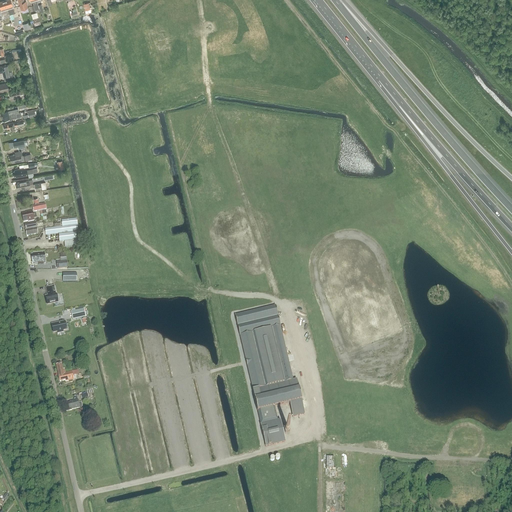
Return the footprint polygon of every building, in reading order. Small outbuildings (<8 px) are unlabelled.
[(10,0),(7,0),(4,1),(7,10),(11,9),(13,8),(13,6),(12,4),(10,0)] [(23,0),(17,0),(19,4),(20,8),(21,10),(28,8),(27,6),(26,1),(24,2),(23,0)] [(36,0),(29,0),(30,3),(32,2),(35,11),(39,10),(37,3),(36,0)] [(21,50),(12,52),(13,59),(22,58),(21,50)] [(13,75),(10,65),(0,66),(0,73),(2,73),(3,77),(13,75)] [(7,83),(0,84),(0,92),(9,91),(7,83)] [(9,92),(10,98),(25,95),(24,90),(19,91),(19,90),(9,92)] [(17,126),(24,125),(23,120),(16,121),(16,122),(14,123),(3,125),(4,129),(10,128),(11,131),(15,130),(14,127),(17,126)] [(13,163),(28,160),(27,155),(22,156),(22,155),(21,155),(20,152),(15,153),(15,155),(11,156),(12,157),(10,158),(11,162),(13,162),(13,163)] [(16,178),(28,176),(27,174),(33,173),(32,169),(27,170),(26,168),(14,170),(15,172),(13,172),(14,177),(16,176),(16,178)] [(17,190),(30,188),(34,187),(32,180),(29,180),(17,183),(17,184),(16,184),(17,190)] [(45,183),(34,185),(35,191),(46,189),(45,183)] [(45,204),(32,207),(33,212),(46,209),(45,204)] [(26,213),(22,214),(23,222),(28,221),(28,222),(34,221),(34,218),(37,218),(36,213),(33,214),(32,211),(26,212),(26,213)] [(62,227),(45,229),(45,236),(58,234),(59,242),(78,240),(77,232),(78,232),(76,219),(61,220),(62,227)] [(34,264),(45,263),(44,252),(33,253),(33,254),(31,255),(32,263),(34,263),(34,264)] [(61,270),(61,279),(75,278),(75,270),(61,270)] [(48,296),(45,297),(47,304),(58,302),(56,294),(55,294),(54,286),(46,288),(48,296)] [(293,380),(279,323),(275,306),(235,315),(239,336),(240,336),(253,390),(252,390),(254,399),(257,411),(261,425),(260,425),(265,447),(285,442),(281,423),(280,420),(277,420),(274,407),(289,403),(293,417),(305,415),(301,401),(296,379),(293,380)] [(85,317),(84,309),(70,312),(72,319),(85,317)] [(67,330),(65,321),(51,324),(53,333),(57,332),(58,334),(63,332),(63,331),(67,330)] [(76,375),(78,374),(77,370),(65,373),(64,369),(63,369),(61,363),(56,365),(60,382),(65,380),(65,382),(74,380),(74,379),(76,379),(76,375)] [(81,402),(79,403),(78,400),(70,401),(70,403),(64,404),(66,412),(72,410),(82,407),(81,402)] [(91,420),(94,428),(101,427),(98,418),(91,420)]
